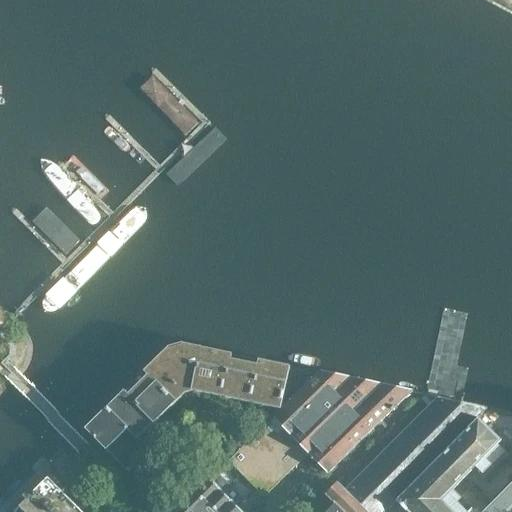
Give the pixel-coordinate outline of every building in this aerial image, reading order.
[(174,43),(157,60),(216,121),(234,103),(174,43)] [(199,121),(149,72),(133,89),(181,138),(199,121)] [(176,142),(128,92),(110,110),(159,160),(176,142)] [(153,169),(105,120),(88,136),(136,185),(153,169)] [(153,184),(145,194),(157,205),(163,201),(169,196),(175,191),(180,185),(186,180),(191,174),(196,169),(201,163),(208,154),(209,151),(211,148),(213,144),(214,141),(215,138),(216,134),(216,130),(216,127),(213,128),(209,129),(206,131),(202,133),(199,135),(196,137),(193,139),(191,142),(179,154),(170,164),(162,174),(153,184)] [(132,190),(84,141),(67,158),(115,208),(132,190)] [(105,219),(57,169),(39,187),(88,236),(105,219)] [(10,202),(12,203),(59,250),(62,251),(64,252),(67,253),(69,253),(72,253),(75,253),(77,253),(78,250),(78,248),(77,245),(77,243),(76,241),(75,238),(74,236),(25,189),(24,188),(23,187),(22,186),(20,185),(18,185),(17,185),(15,185),(13,185),(12,186),(11,187),(9,188),(8,190),(8,191),(7,193),(7,194),(7,196),(8,198),(8,199),(9,201),(10,202)] [(59,266),(10,217),(0,227),(0,240),(41,283),(59,266)] [(62,301),(63,300),(91,273),(123,239),(130,227),(121,219),(109,226),(77,258),(50,288),(49,290),(48,291),(48,293),(47,294),(47,296),(48,297),(48,299),(49,300),(50,301),(52,302),(53,303),(55,303),(56,303),(58,303),(59,303),(61,302),(62,301)] [(151,451),(139,438),(154,423),(155,424),(185,393),(194,391),(281,410),(285,391),(293,393),(300,385),(303,372),(290,369),(290,367),(259,360),(258,365),(231,359),(232,354),(183,344),(169,347),(145,372),(148,375),(129,395),(125,391),(86,429),(129,472),(151,451)] [(328,473),(411,393),(412,393),(412,391),(320,372),(273,418),(328,473)] [(419,416),(438,397),(425,394),(411,408),(419,416)] [(384,511),(397,500),(478,418),(487,408),(438,397),(419,416),(333,502),(335,504),(342,511),(384,511)] [(333,502),(419,416),(411,408),(325,494),(333,502)] [(511,511),(511,459),(497,445),(501,441),(478,418),(397,500),(398,501),(406,509),(409,511),(511,511)] [(277,481),(243,447),(229,461),(263,496),(277,481)] [(82,511),(48,477),(13,511),(82,511)] [(241,511),(210,480),(176,511),(241,511)]
